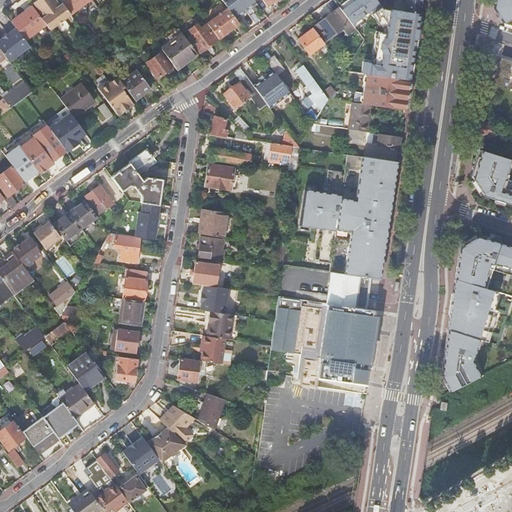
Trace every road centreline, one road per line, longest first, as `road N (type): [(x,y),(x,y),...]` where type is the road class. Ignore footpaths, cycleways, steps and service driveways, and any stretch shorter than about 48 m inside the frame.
road 1 (residential): [(0,504),(150,390),(189,123),(186,93)]
road 2 (primary): [(428,203),(372,511)]
road 3 (primary): [(396,511),(428,281),(428,203)]
road 4 (residential): [(0,231),(42,189),(186,93)]
road 5 (primary): [(453,19),(428,203)]
road 6 (residential): [(186,93),(309,0)]
